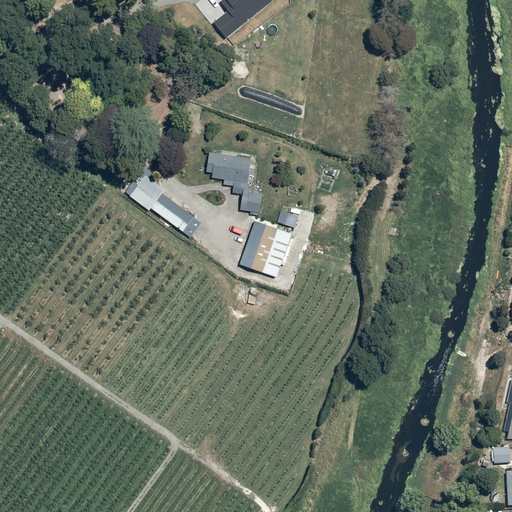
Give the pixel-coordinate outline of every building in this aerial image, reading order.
[(216,0),(220,20),(240,17),(236,0),(216,0)] [(263,140),(252,139),(250,158),(210,154),(208,172),(213,172),(212,179),(227,180),(226,186),(234,187),(234,194),(243,195),(242,211),(262,214),(265,192),(248,190),(252,159),(268,161),(270,145),(262,144),(263,140)] [(152,179),(137,196),(185,233),(196,219),(152,179)] [(277,279),(293,232),(289,231),(294,216),(285,213),(280,229),(263,223),(265,218),(257,215),(241,266),(256,271),(277,279)] [(503,446),(492,447),(492,465),(511,464),(511,447),(511,444),(503,444),(503,446)]
